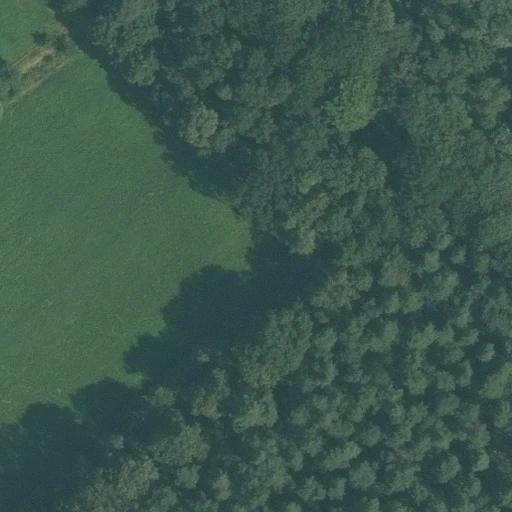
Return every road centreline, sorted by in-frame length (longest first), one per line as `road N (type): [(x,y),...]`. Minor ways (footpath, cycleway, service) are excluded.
road 1 (track): [(511,220),(269,0)]
road 2 (unknown): [(511,191),(301,0)]
